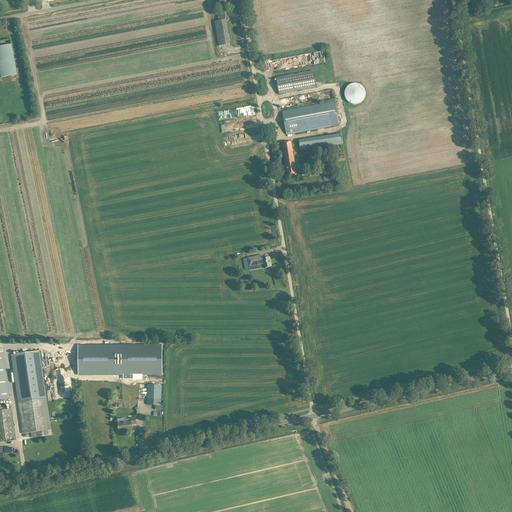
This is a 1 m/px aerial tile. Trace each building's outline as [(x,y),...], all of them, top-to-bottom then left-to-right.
[(225,14),(220,15),(218,15),(219,21),(215,21),(219,46),(230,44),(225,14)] [(0,69),(1,77),(16,74),(11,44),(11,45),(0,46),(0,69)] [(313,71),(281,77),(276,78),(279,94),(316,87),(313,71)] [(344,93),(344,94),(344,95),(344,96),(345,97),(345,98),(346,99),(346,100),(347,101),(348,102),(349,102),(349,103),(350,103),(351,104),(352,104),(353,104),(354,104),(355,104),(356,104),(357,104),(358,104),(359,103),(360,103),(361,102),(362,102),(362,101),(363,100),(364,100),(364,99),(364,98),(365,97),(365,96),(365,95),(365,94),(365,93),(365,92),(365,91),(365,90),(364,89),(364,88),(363,87),(362,86),(361,85),(360,84),(359,84),(358,84),(357,83),(356,83),(355,83),(354,83),(353,83),(352,83),(351,84),(350,84),(349,85),(348,85),(348,86),(347,86),(346,87),(346,88),(345,88),(345,89),(345,90),(344,91),(344,92),(344,93)] [(335,102),(287,111),(282,111),(286,134),(339,124),(335,102)] [(218,111),(219,118),(234,116),(233,109),(218,111)] [(340,134),(332,135),(314,138),(314,140),(299,142),(300,150),(342,144),(340,134)] [(291,141),(287,142),(282,143),(287,175),(292,175),(296,174),(291,141)] [(270,257),(268,257),(262,259),(261,255),(248,258),(249,267),(262,264),(263,268),(272,266),(270,257)] [(162,345),(78,346),(78,374),(123,374),(123,379),(133,379),(133,374),(162,374),(162,345)] [(0,401),(10,400),(3,351),(0,351),(0,401)] [(11,355),(18,401),(23,434),(33,432),(34,438),(52,435),(46,397),(39,351),(11,355)] [(147,385),(147,405),(161,405),(161,385),(147,385)] [(0,440),(16,439),(11,409),(7,409),(6,404),(0,405),(0,440)] [(136,424),(136,419),(136,418),(130,418),(131,421),(118,423),(118,427),(118,428),(119,431),(132,429),(131,424),(136,424)]
